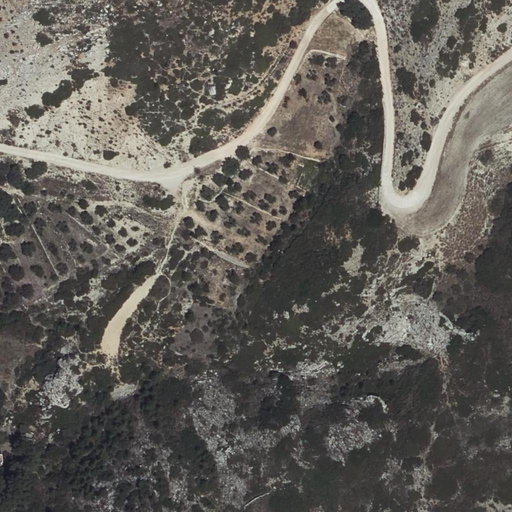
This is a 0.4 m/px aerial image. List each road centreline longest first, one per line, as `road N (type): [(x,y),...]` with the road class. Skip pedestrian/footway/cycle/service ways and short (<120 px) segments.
road 1 (track): [(0,147),(127,173),(174,174),(226,152),(267,117),(320,18),(342,0)]
road 2 (track): [(367,0),(380,21),(388,181),(400,200),(418,194),(433,170),(468,88),(511,51)]
